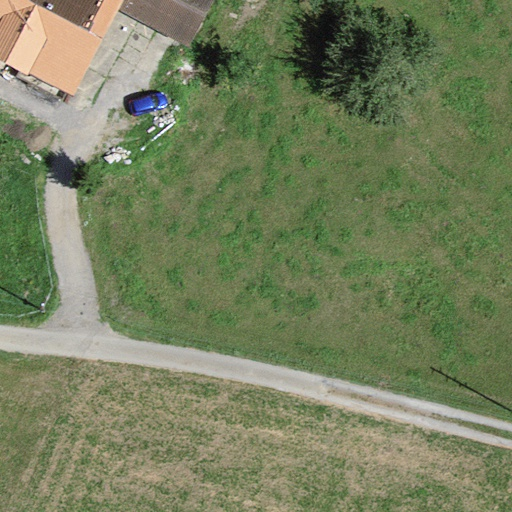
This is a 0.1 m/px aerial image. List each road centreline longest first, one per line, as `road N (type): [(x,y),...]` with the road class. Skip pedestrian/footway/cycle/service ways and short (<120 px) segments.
road 1 (track): [(210,364),(511,434)]
road 2 (unclassified): [(0,332),(210,364)]
